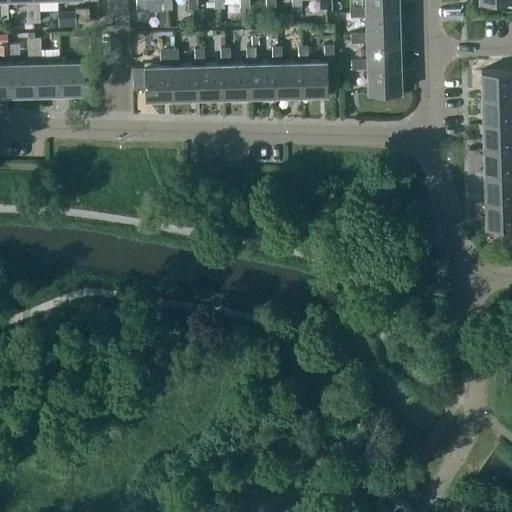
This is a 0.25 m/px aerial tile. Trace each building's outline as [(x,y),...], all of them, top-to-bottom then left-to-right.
[(145,0),(136,0),(137,9),(146,9),(145,0)] [(161,0),(162,8),(171,8),(171,0),(161,0)] [(365,0),(366,6),(366,12),(398,11),(397,0),(365,0)] [(366,15),(366,32),(367,39),(399,38),(398,11),(366,12),(366,6),(350,6),(350,16),(366,15)] [(76,8),(76,20),(89,20),(88,8),(76,8)] [(399,38),(367,39),(366,32),(350,33),(351,42),(367,42),(367,58),(367,64),(399,63),(399,38)] [(10,51),(10,61),(11,93),(35,93),(34,36),(27,37),(27,61),(16,61),(15,51),(10,51)] [(40,36),(34,36),(35,93),(60,92),(59,60),(40,61),(40,36)] [(77,60),(59,60),(60,92),(84,91),(83,60),(89,60),(88,36),(76,36),(77,60)] [(324,60),(307,61),(302,61),(303,93),(327,92),(326,60),(333,60),(332,43),(323,44),(324,60)] [(282,61),(277,61),(277,93),(303,93),(302,61),(307,61),(307,44),(297,44),(298,61),(282,61)] [(272,62),(255,62),(250,62),(251,94),(277,93),(277,61),(282,61),(281,45),(271,45),(272,62)] [(204,63),(199,63),(200,95),(225,95),(224,62),(229,62),(229,46),(220,46),(220,63),(204,63)] [(229,62),(224,62),(225,95),(251,94),(250,62),(255,62),(255,46),(245,46),(246,62),(229,62)] [(194,64),(178,64),(173,64),(174,96),(200,95),(199,63),(204,63),(204,47),(194,47),(194,64)] [(173,64),(178,64),(178,48),(160,48),(160,64),(145,65),(145,96),(174,96),(173,64)] [(367,64),(367,58),(351,58),(352,67),(367,67),(368,91),(400,90),(399,63),(367,64)] [(0,93),(11,93),(10,61),(0,61),(0,93)] [(511,69),(480,70),(481,98),(511,97),(511,69)] [(511,97),(481,98),(482,124),(511,123),(511,97)] [(483,149),(511,148),(511,123),(482,124),(483,149)] [(483,176),(511,175),(511,148),(483,149),(483,176)] [(511,175),(483,176),(484,202),(511,201),(511,175)] [(511,201),(484,202),(485,225),(511,224),(511,201)]
